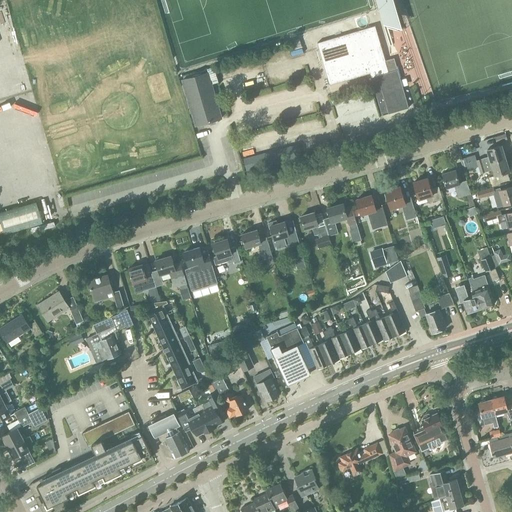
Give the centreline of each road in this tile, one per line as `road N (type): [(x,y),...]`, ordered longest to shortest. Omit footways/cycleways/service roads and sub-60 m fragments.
road 1 (residential): [(511,120),(87,245),(0,292)]
road 2 (tertiary): [(105,511),(439,353)]
road 3 (residential): [(207,476),(434,377),(439,353)]
road 4 (residential): [(4,485),(62,457),(57,416),(108,393)]
road 5 (residential): [(476,474),(455,394),(511,372)]
